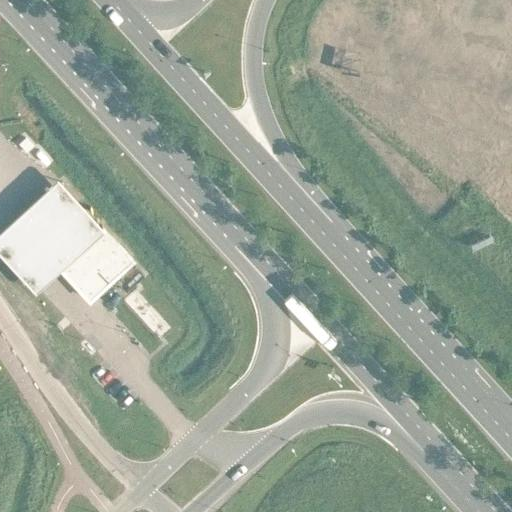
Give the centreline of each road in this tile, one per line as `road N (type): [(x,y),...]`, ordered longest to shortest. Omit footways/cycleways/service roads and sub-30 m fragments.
road 1 (secondary): [(13,0),(240,233)]
road 2 (primary): [(511,436),(392,312),(301,202)]
road 3 (secondary): [(240,233),(419,430)]
road 4 (secondary): [(301,202),(119,11)]
road 5 (primary): [(240,233),(269,307),(271,343),(250,386),(194,439)]
road 6 (unclassified): [(142,490),(85,435),(0,313)]
road 7 (primary): [(301,202),(256,99),(251,52),(264,0)]
road 8 (primary): [(246,464),(317,413),(356,413),(384,427),(419,430)]
